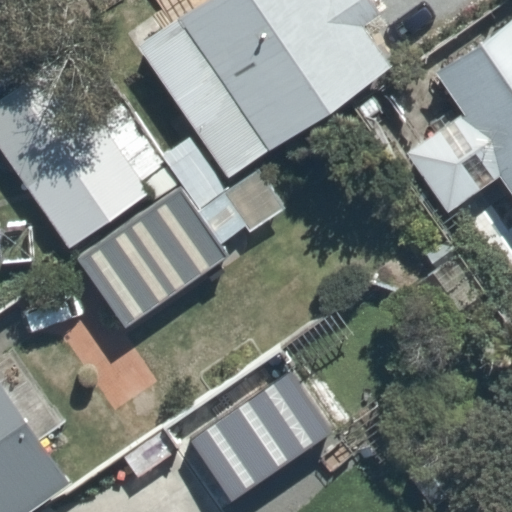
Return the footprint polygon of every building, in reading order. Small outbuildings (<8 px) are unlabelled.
[(177,12),(136,42),(232,177),(390,63),(343,0),(211,0),(183,21),(177,12)] [(511,27),(445,73),(474,115),(416,154),(457,213),(509,178),(511,182),(511,27)] [(69,73),(0,123),(0,138),(80,248),(157,193),(69,73)] [(187,193),(87,258),(130,324),(230,258),(187,193)] [(299,342),(128,453),(143,476),(179,453),(217,511),(357,511),(393,489),(299,342)] [(0,454),(41,426),(0,366),(0,454)]
